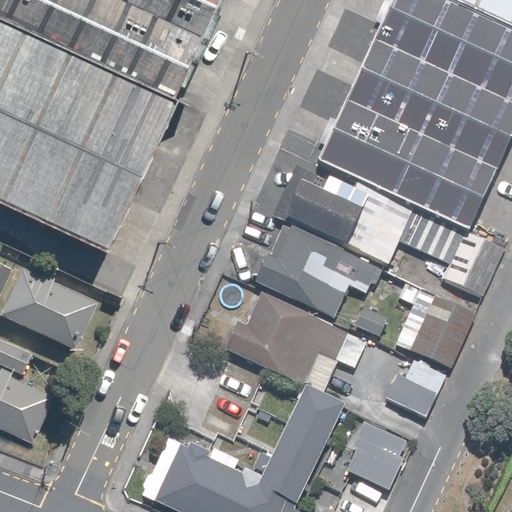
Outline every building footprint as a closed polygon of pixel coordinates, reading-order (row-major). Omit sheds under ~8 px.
[(0,0),(0,22),(172,102),(218,0),(0,0)] [(410,0),(334,165),(488,236),(511,184),(511,30),(447,0),(410,0)] [(511,0),(447,0),(511,30),(511,0)] [(172,102),(0,22),(0,208),(101,255),(172,102)] [(399,206),(327,173),(320,188),(290,174),(270,218),(280,222),(376,266),(390,272),(399,253),(382,245),(399,206)] [(376,266),(280,222),(265,255),(261,254),(247,285),(252,288),(330,322),(345,287),(363,295),(376,266)] [(0,292),(10,270),(0,265),(0,292)] [(41,280),(20,270),(0,310),(0,316),(73,352),(95,305),(51,284),(52,280),(42,276),(41,280)] [(472,312),(404,280),(394,302),(406,308),(388,346),(411,357),(443,373),(472,312)] [(330,322),(252,288),(234,326),(227,323),(215,350),(299,387),(312,358),(321,363),(338,326),(330,322)] [(0,341),(0,365),(21,375),(30,355),(0,341)] [(443,373),(411,357),(402,378),(389,372),(377,398),(423,421),(446,374),(443,373)] [(0,431),(29,446),(52,399),(7,378),(9,374),(0,369),(0,431)] [(279,485),(199,449),(173,508),(181,511),(310,511),(353,417),(317,401),(279,485)]
